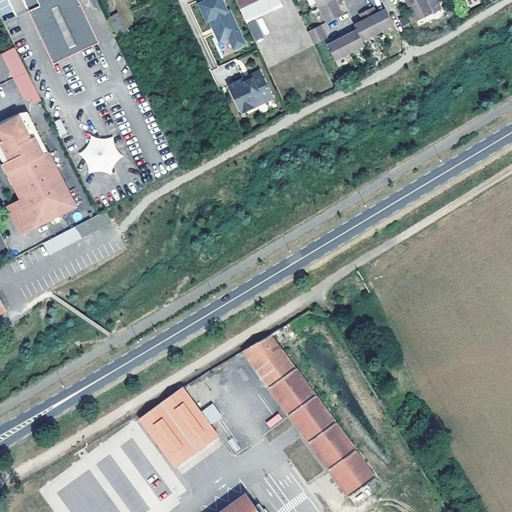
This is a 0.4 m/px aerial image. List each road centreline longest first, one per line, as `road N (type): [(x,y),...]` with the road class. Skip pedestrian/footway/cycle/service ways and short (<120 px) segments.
road 1 (track): [(0,480),(511,166)]
road 2 (secondary): [(0,438),(511,132)]
